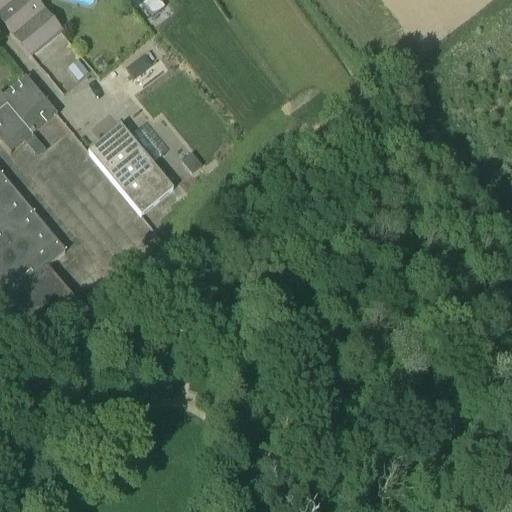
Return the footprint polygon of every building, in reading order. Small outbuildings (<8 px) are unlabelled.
[(63,34),(34,0),(0,0),(0,22),(31,61),(63,34)] [(159,0),(151,0),(144,6),(153,18),(166,9),(159,0)] [(152,66),(144,56),(125,72),(133,82),(152,66)] [(92,80),(82,67),(71,76),(82,89),(92,80)] [(0,144),(10,156),(57,117),(25,80),(0,101),(0,144)] [(141,219),(174,191),(121,128),(88,156),(141,219)] [(201,169),(190,156),(180,164),(192,177),(201,169)] [(0,336),(18,357),(78,306),(46,269),(62,256),(0,180),(0,301),(3,305),(0,307),(0,336)]
